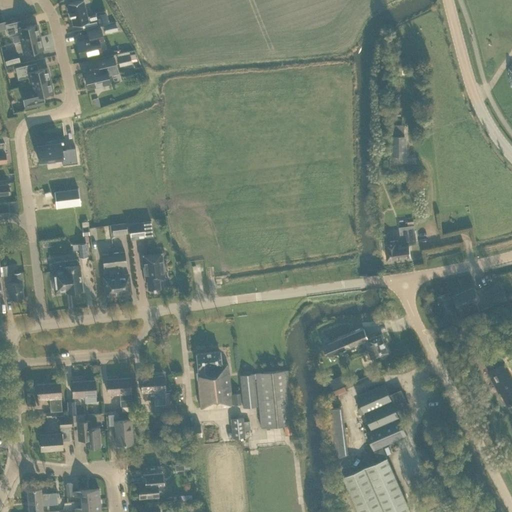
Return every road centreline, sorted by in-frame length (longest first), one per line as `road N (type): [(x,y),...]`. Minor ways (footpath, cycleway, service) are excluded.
road 1 (residential): [(30,217),(18,139),(30,120),(74,108),(52,13),(37,0)]
road 2 (tertiary): [(511,511),(415,319),(404,277)]
road 3 (tertiary): [(153,311),(380,280)]
road 4 (secondary): [(511,155),(475,98),(448,0)]
road 5 (residential): [(13,364),(124,354),(153,311)]
road 6 (residential): [(117,511),(108,470),(15,463)]
